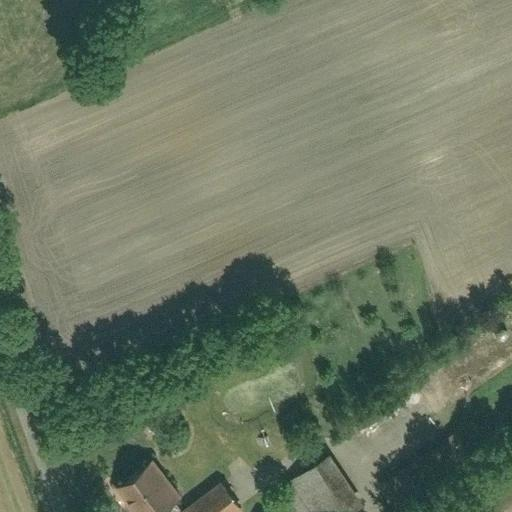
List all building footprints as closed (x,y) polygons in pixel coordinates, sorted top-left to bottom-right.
[(466,418),(375,482),(396,511),(487,448),(466,418)] [(321,451),(278,481),(300,511),(346,511),(359,503),(321,451)] [(152,459),(113,488),(131,511),(180,511),(172,501),(180,495),(152,459)] [(184,511),(233,511),(240,507),(222,483),(184,511)] [(258,511),(281,511),(275,502),(258,511)]
